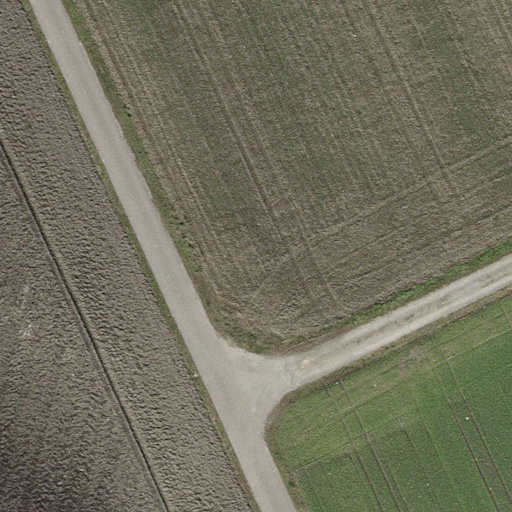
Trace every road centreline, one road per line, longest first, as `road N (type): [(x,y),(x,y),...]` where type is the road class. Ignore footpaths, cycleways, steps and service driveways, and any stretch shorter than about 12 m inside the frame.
road 1 (track): [(39,0),(277,511)]
road 2 (track): [(511,274),(231,411)]
